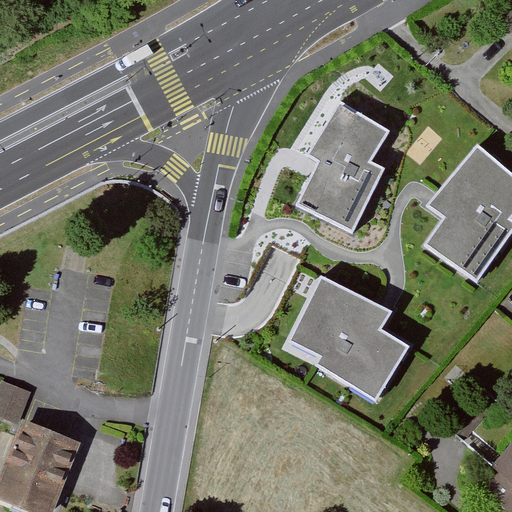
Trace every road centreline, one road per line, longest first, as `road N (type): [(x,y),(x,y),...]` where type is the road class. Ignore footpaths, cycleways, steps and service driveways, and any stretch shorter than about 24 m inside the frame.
road 1 (unclassified): [(158,511),(212,206)]
road 2 (primary): [(249,0),(0,131)]
road 3 (primary): [(88,130),(252,52)]
road 4 (unclassified): [(212,206),(252,52)]
road 5 (unclassified): [(88,130),(155,154),(212,206)]
